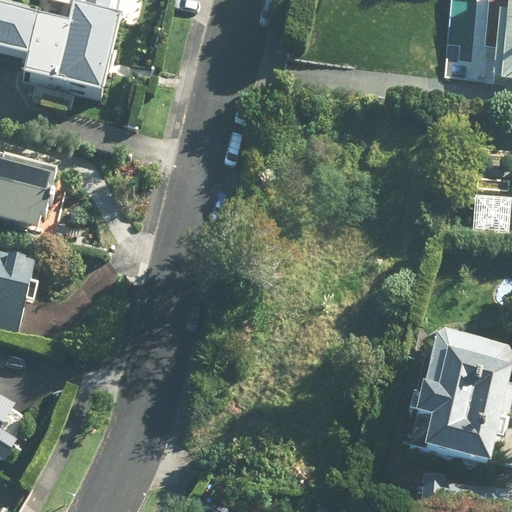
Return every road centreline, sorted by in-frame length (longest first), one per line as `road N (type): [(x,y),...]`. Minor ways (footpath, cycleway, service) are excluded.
road 1 (residential): [(106,511),(121,485),(245,0)]
road 2 (unknown): [(0,110),(203,164)]
